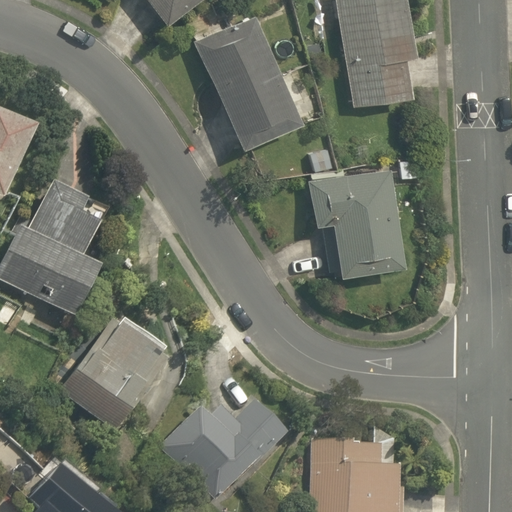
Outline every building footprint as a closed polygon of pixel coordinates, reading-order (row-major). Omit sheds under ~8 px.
[(143,0),(163,26),(196,0),(143,0)] [(332,0),(350,107),(406,98),(399,58),(408,56),(398,0),(332,0)] [(192,42),(239,149),(297,124),(250,16),(192,42)] [(0,200),(31,130),(0,116),(0,200)] [(397,178),(411,176),(408,159),(395,161),(397,178)] [(327,225),(335,277),(399,267),(384,168),(305,180),(312,227),(327,225)] [(0,262),(0,284),(71,319),(95,269),(78,261),(102,212),(48,186),(30,224),(18,218),(10,234),(13,235),(0,262)] [(69,334),(31,314),(10,352),(48,373),(69,334)] [(55,394),(110,435),(166,362),(158,356),(162,351),(120,320),(116,326),(110,321),(55,394)] [(156,446),(212,503),(280,436),(247,403),(227,422),(214,409),(201,422),(191,411),(156,446)] [(392,489),(393,467),(373,467),(374,448),(343,447),(343,443),(306,443),(304,511),(398,511),(399,489),(392,489)] [(105,511),(52,470),(26,503),(36,511),(35,511),(105,511)]
